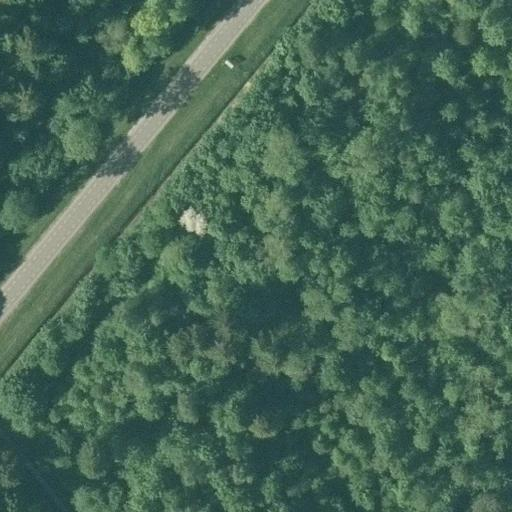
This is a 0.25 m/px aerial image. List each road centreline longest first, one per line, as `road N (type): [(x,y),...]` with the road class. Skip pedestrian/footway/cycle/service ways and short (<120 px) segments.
road 1 (tertiary): [(0,307),(253,0)]
road 2 (track): [(0,419),(76,511)]
